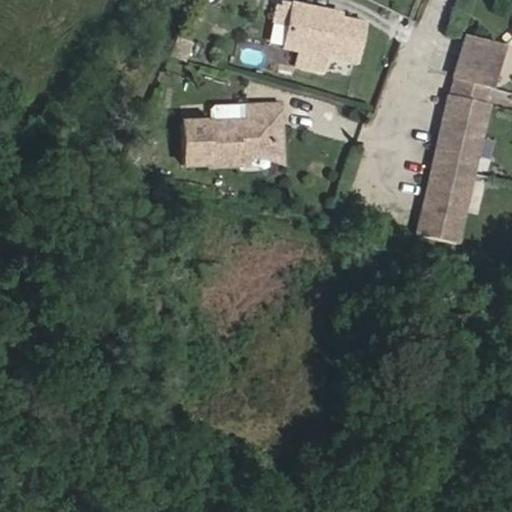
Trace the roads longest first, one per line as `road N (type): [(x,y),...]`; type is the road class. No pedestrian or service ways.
road 1 (track): [(318,511),(297,498),(0,397)]
road 2 (residential): [(442,0),(367,198)]
